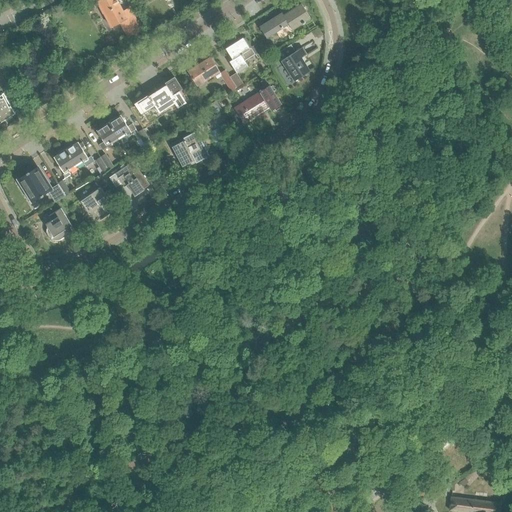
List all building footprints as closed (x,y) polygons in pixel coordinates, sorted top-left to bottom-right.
[(142,30),(129,8),(123,11),(116,0),(96,0),(111,28),(120,23),(128,38),(142,30)] [(305,22),(311,19),(301,4),(296,8),(294,5),(259,27),(266,38),(289,24),(292,30),(302,24),(303,25),(305,23),(305,22)] [(248,66),(245,61),(257,53),(253,46),(251,47),(246,38),(244,39),(243,38),(225,49),(232,60),(229,62),(236,73),(248,66)] [(288,47),(276,54),(290,74),(293,72),(297,80),(310,72),(304,62),(303,63),(301,58),(303,57),(307,54),(306,54),(303,48),(302,48),(292,54),(288,47)] [(203,81),(219,72),(210,58),(189,72),(197,85),(198,85),(200,88),(206,85),(203,81)] [(236,89),(229,77),(225,70),(220,74),(232,92),(236,89)] [(0,92),(9,88),(0,71),(0,92)] [(244,84),(236,73),(229,77),(236,89),(244,84)] [(138,104),(130,109),(143,128),(151,123),(188,99),(176,80),(164,87),(150,96),(149,95),(148,96),(149,97),(138,104)] [(272,110),(281,105),(281,104),(270,86),(261,91),(260,90),(259,91),(259,92),(234,108),(244,124),(269,108),(271,111),(272,110)] [(0,120),(19,109),(9,89),(0,93),(0,120)] [(223,112),(216,101),(204,109),(211,119),(223,112)] [(131,132),(120,115),(115,119),(114,118),(108,122),(119,139),(125,135),(126,136),(131,132)] [(119,139),(108,122),(101,126),(102,127),(97,130),(104,142),(99,144),(103,150),(107,147),(107,148),(113,144),(112,143),(119,139)] [(151,142),(143,129),(137,132),(146,146),(151,142)] [(207,151),(196,131),(171,145),(184,169),(209,156),(207,151),(208,151),(207,150),(207,151)] [(88,158),(83,150),(86,148),(82,143),(83,144),(80,146),(78,142),(72,146),(72,145),(65,149),(76,166),(83,162),(83,163),(84,162),(86,166),(94,161),(91,156),(88,158)] [(76,166),(65,149),(59,153),(59,154),(54,157),(64,174),(63,175),(65,178),(70,175),(68,172),(70,171),(70,170),(76,166)] [(287,160),(279,194),(291,196),(290,201),(295,202),(294,208),(303,210),(297,227),(307,229),(308,212),(313,213),(316,216),(314,222),(322,223),(326,217),(338,220),(348,174),(337,171),(339,161),(301,152),(298,162),(287,160)] [(113,166),(106,154),(101,157),(108,169),(113,166)] [(108,169),(101,157),(96,160),(100,167),(97,169),(100,175),(108,169)] [(118,173),(115,174),(124,187),(126,185),(135,196),(144,189),(144,188),(149,185),(146,179),(148,178),(144,173),(142,174),(134,162),(118,173)] [(51,189),(37,168),(29,173),(28,172),(26,173),(27,174),(19,179),(22,184),(19,186),(27,198),(29,196),(32,201),(41,196),(41,197),(43,195),(48,191),(55,202),(65,196),(58,185),(51,189)] [(108,186),(100,175),(93,179),(101,190),(108,186)] [(70,193),(62,180),(57,183),(58,185),(65,196),(70,193)] [(111,205),(106,196),(105,195),(101,190),(83,203),(92,216),(94,217),(96,218),(98,219),(100,218),(102,217),(108,213),(105,209),(111,205)] [(69,234),(62,222),(67,219),(67,220),(68,219),(61,208),(48,216),(51,221),(45,224),(47,227),(47,230),(47,233),(48,236),(49,238),(51,239),(53,240),(54,241),(57,241),(59,240),(61,240),(69,234)] [(486,470),(490,474),(495,470),(490,465),(486,470)] [(463,511),(499,511),(501,503),(451,497),(450,510),(463,511)]
